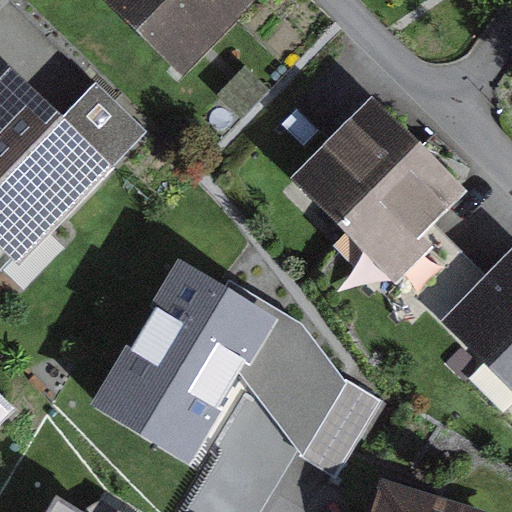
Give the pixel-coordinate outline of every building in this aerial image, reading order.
[(239,0),(122,0),(190,57),(239,0)] [(117,156),(18,64),(0,83),(0,260),(10,270),(117,156)] [(475,173),(377,84),(300,168),(408,266),(440,230),(431,222),(475,173)] [(511,243),(442,311),(511,383),(511,243)] [(182,267),(99,404),(188,458),(271,321),(182,267)] [(379,511),(508,511),(385,474),(376,501),(379,511)]
